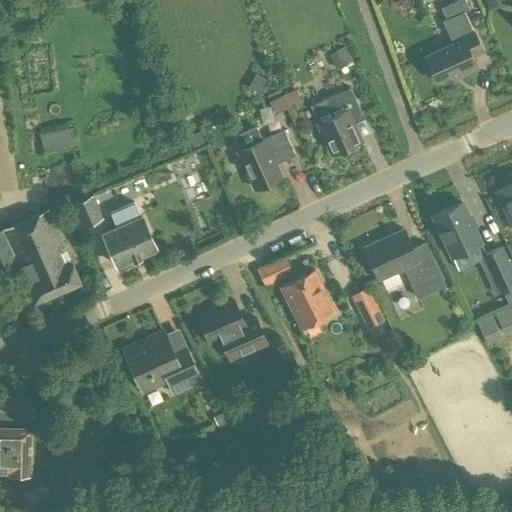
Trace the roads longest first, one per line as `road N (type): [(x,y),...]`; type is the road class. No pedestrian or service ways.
road 1 (tertiary): [(0,352),(511,124)]
road 2 (track): [(360,0),(421,166)]
